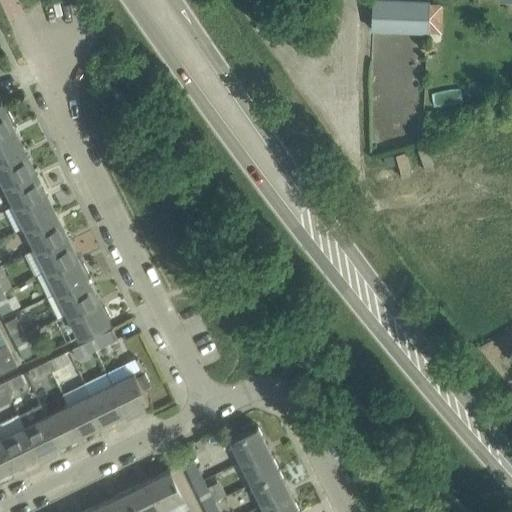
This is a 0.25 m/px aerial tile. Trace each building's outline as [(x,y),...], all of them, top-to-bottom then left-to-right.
[(429,0),(420,0),(373,0),(372,29),(428,32),(429,0)] [(442,33),(444,1),(429,0),(428,32),(442,33)] [(0,130),(12,125),(12,123),(14,122),(9,111),(6,112),(2,104),(3,104),(1,101),(0,101),(0,130)] [(0,157),(23,146),(12,125),(0,130),(0,157)] [(398,195),(418,193),(429,192),(428,184),(469,180),(466,144),(424,148),(425,157),(395,160),(398,195)] [(0,172),(5,182),(34,168),(23,146),(0,157),(0,172)] [(16,204),(44,190),(34,168),(5,182),(16,204)] [(26,225),(55,211),(44,190),(16,204),(26,225)] [(511,195),(459,202),(461,221),(511,214),(511,195)] [(37,247),(66,233),(55,211),(26,225),(37,247)] [(48,269),(77,255),(66,233),(37,247),(48,269)] [(59,290),(87,276),(87,275),(89,274),(84,263),(81,264),(77,255),(48,269),(59,290)] [(69,312),(98,298),(87,276),(59,290),(69,312)] [(0,291),(0,310),(1,314),(12,308),(3,290),(0,291)] [(80,334),(109,320),(108,319),(111,317),(105,306),(103,307),(98,298),(69,312),(80,334)] [(14,339),(25,334),(16,316),(6,321),(14,339)] [(90,338),(95,349),(118,338),(112,327),(90,338)] [(14,339),(23,357),(34,351),(25,334),(14,339)] [(77,358),(95,349),(90,338),(72,347),(77,358)] [(0,373),(18,365),(15,360),(7,342),(0,345),(0,373)] [(52,370),(70,361),(65,351),(47,360),(52,370)] [(126,411),(149,400),(142,386),(149,383),(150,386),(151,385),(138,357),(137,358),(141,368),(135,371),(135,370),(112,382),(126,411)] [(38,377),(52,370),(47,360),(32,367),(38,377)] [(9,392),(26,383),(21,372),(3,381),(9,392)] [(0,395),(9,392),(3,381),(0,382),(0,395)] [(104,421),(126,411),(112,382),(90,393),(104,421)] [(82,432),(104,421),(90,393),(68,403),(82,432)] [(61,443),(46,414),(41,402),(19,413),(39,453),(61,443)] [(61,443),(82,432),(68,403),(46,414),(61,443)] [(17,464),(39,453),(19,413),(0,421),(0,428),(0,429),(17,464)] [(258,425),(255,426),(253,422),(244,427),(246,431),(230,438),(241,460),(269,447),(258,425)] [(0,472),(17,464),(0,429),(0,428),(0,472)] [(252,482),(280,468),(269,447),(241,460),(252,482)] [(196,487),(205,482),(193,457),(183,461),(196,487)] [(162,506),(184,495),(171,468),(149,478),(162,506)] [(263,503),(290,490),(280,468),(252,482),(263,503)] [(138,511),(150,511),(162,506),(149,478),(127,489),(138,511)] [(214,500),(205,482),(196,487),(205,505),(214,500)] [(111,511),(138,511),(127,489),(105,500),(111,511)] [(266,511),(299,511),(301,511),(290,490),(263,503),(266,511)] [(84,511),(111,511),(105,500),(84,510),(84,511)] [(208,511),(219,511),(214,500),(205,505),(208,511)]
